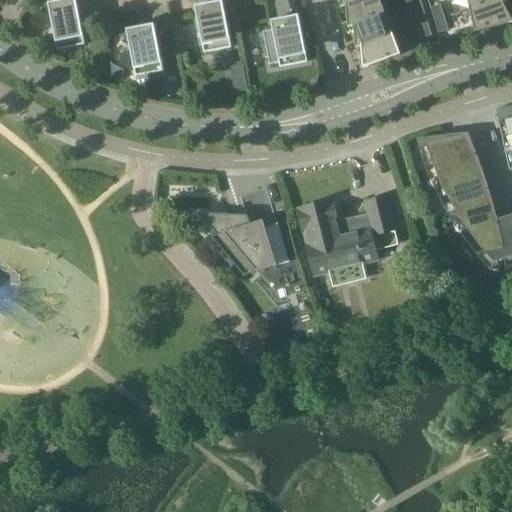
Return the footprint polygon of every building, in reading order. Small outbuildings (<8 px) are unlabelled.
[(339,0),(341,8),(346,6),(362,0),(339,0)] [(362,0),(346,6),(348,29),(354,26),(384,15),(378,0),(362,0)] [(468,0),(471,11),(502,3),(503,3),(508,2),(507,0),(468,0)] [(85,44),(77,2),(49,7),(58,50),(85,44)] [(415,18),(425,15),(421,2),(411,5),(415,18)] [(502,3),(471,11),(476,31),(474,31),(475,33),(507,25),(507,24),(511,23),(511,20),(503,3),(502,3)] [(231,47),(223,5),(196,10),(204,53),(231,47)] [(431,8),(434,21),(444,18),(440,5),(431,8)] [(354,26),(356,49),(361,47),(361,46),(391,35),(384,15),(354,26)] [(444,18),(434,21),(438,34),(448,31),(444,18)] [(307,62),(299,20),(272,25),(273,30),(263,32),(269,65),(279,63),(280,67),(307,62)] [(113,23),(114,31),(126,29),(125,21),(113,23)] [(422,39),(431,36),(427,23),(418,26),(422,39)] [(418,26),(408,29),(412,42),(422,39),(418,26)] [(163,71),(155,29),(127,34),(136,76),(163,71)] [(361,46),(361,47),(363,69),(369,67),(374,66),(401,56),(400,55),(399,55),(391,35),(361,46)] [(246,81),(234,83),(236,92),(248,89),(246,81)] [(511,119),(499,122),(505,150),(511,148),(511,119)] [(468,134),(426,144),(429,153),(432,162),(435,171),(439,179),(481,169),(477,157),(472,146),(468,134)] [(451,204),(456,212),(492,203),(489,192),(485,180),(481,169),(439,179),(443,188),(447,196),(451,204)] [(349,221),(338,224),(332,201),(297,210),(303,233),(305,233),(308,246),(307,246),(314,275),(329,272),(333,285),(365,277),(362,263),(377,259),(375,249),(397,244),(394,230),(395,230),(386,197),(367,202),(372,221),(350,226),(349,221)] [(492,203),(456,212),(470,233),(485,254),(503,249),(498,226),(492,203)] [(275,217),(255,223),(250,225),(247,216),(198,213),(216,234),(213,237),(212,235),(211,237),(244,276),(289,262),(275,217)] [(281,361),(293,357),(291,348),(278,352),(281,361)]
